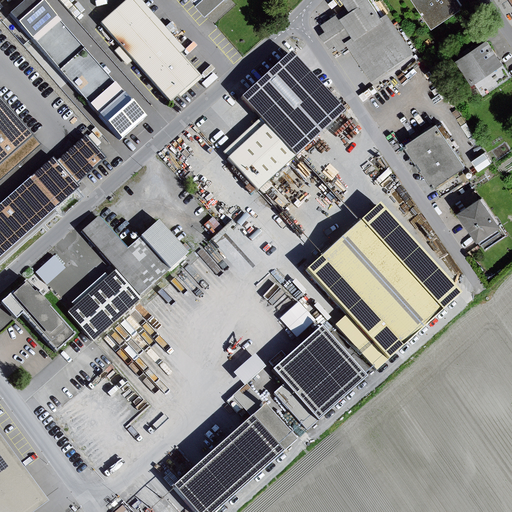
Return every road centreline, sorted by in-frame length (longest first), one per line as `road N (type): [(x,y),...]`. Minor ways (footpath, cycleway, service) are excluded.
road 1 (unknown): [(91,508),(180,421),(207,336),(227,307),(331,211),(372,128)]
road 2 (residential): [(300,20),(0,282)]
road 3 (residential): [(300,20),(476,287)]
road 4 (unknown): [(166,137),(52,0)]
road 5 (unclassified): [(0,382),(93,511)]
